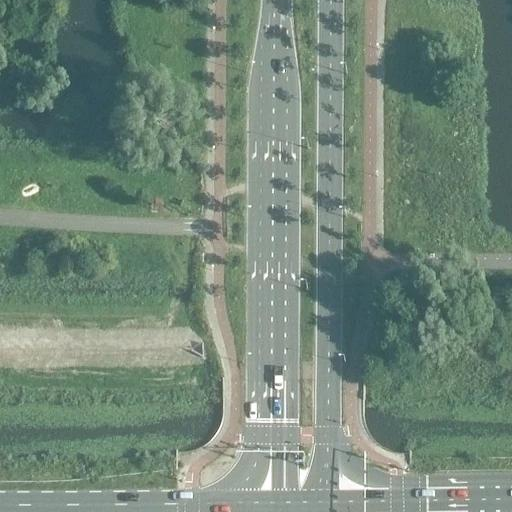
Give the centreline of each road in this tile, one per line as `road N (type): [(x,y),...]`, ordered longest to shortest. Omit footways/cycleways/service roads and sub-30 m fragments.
road 1 (secondary): [(277,0),(272,503)]
road 2 (secondary): [(325,502),(333,0)]
road 3 (primary): [(272,503),(0,503)]
road 4 (primary): [(511,498),(325,502)]
